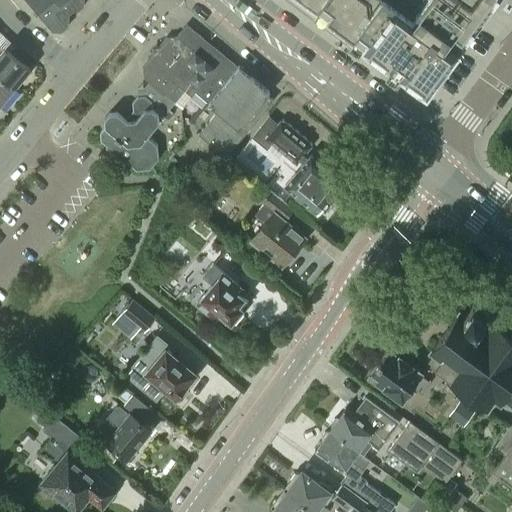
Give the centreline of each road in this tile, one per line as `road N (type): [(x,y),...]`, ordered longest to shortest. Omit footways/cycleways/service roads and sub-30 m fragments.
road 1 (residential): [(190,511),(431,168)]
road 2 (tertiary): [(431,168),(224,0)]
road 3 (residential): [(431,168),(511,56)]
road 4 (unclassified): [(0,171),(79,74)]
